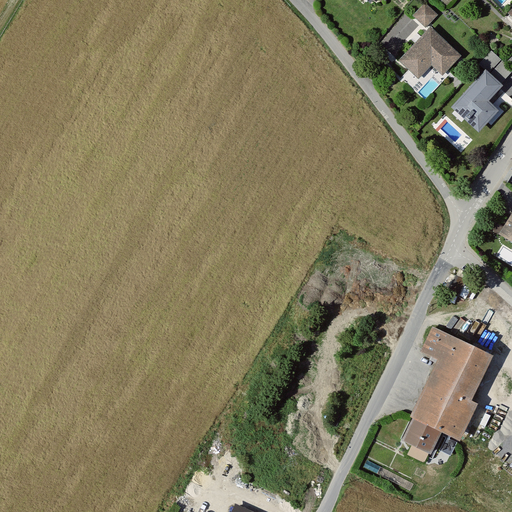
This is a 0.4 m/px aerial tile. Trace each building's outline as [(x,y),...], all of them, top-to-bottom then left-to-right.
[(437,15),(425,5),(415,16),(426,26),(437,15)] [(459,56),(431,30),(402,61),(419,77),(432,63),(443,74),(459,56)] [(511,68),(493,50),(482,61),(503,82),(511,72),(511,68)] [(502,84),(485,68),(449,107),(478,134),(500,111),(487,100),(502,84)] [(511,216),(500,236),(511,243),(511,216)] [(503,226),(494,220),(489,228),(498,233),(503,226)] [(465,279),(454,274),(446,291),(458,296),(465,279)] [(474,288),(466,285),(460,296),(468,300),(474,288)] [(511,340),(511,326),(477,292),(451,319),(476,345),(488,349),(496,344),(503,351),(511,340)] [(490,354),(435,328),(424,350),(441,358),(438,364),(414,415),(416,416),(406,438),(431,450),(441,429),(447,431),(451,433),(459,437),(476,403),(469,400),(490,354)] [(451,455),(457,443),(448,439),(451,433),(447,431),(444,437),(446,438),(440,450),(451,455)] [(511,452),(501,467),(511,475),(511,452)]
